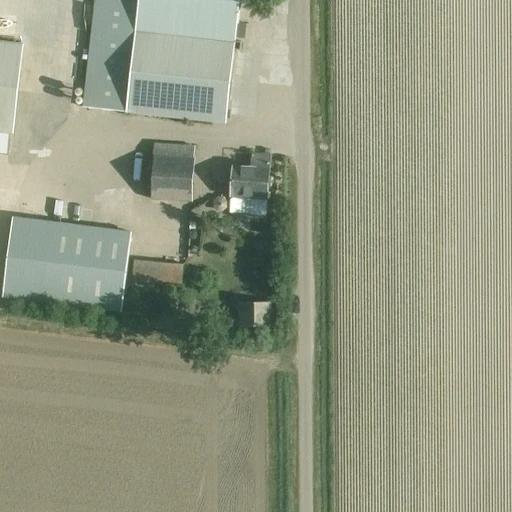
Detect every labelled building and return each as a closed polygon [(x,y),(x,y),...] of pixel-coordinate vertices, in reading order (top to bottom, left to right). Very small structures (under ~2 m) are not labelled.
[(235,42),(236,38),(240,0),(94,0),(83,107),(226,123),(234,51),(240,51),(241,42),(235,42)] [(0,132),(11,134),(21,45),(0,42),(0,132)] [(191,202),(195,147),(155,144),(151,199),(191,202)] [(229,197),(246,198),(267,200),(270,155),(249,154),(248,167),(231,166),(229,197)] [(122,312),(132,233),(13,218),(3,298),(122,312)] [(134,261),(132,282),(163,285),(163,281),(183,283),(184,265),(134,261)] [(225,328),(251,327),(271,327),(270,302),(239,303),(239,315),(225,315),(225,328)]
